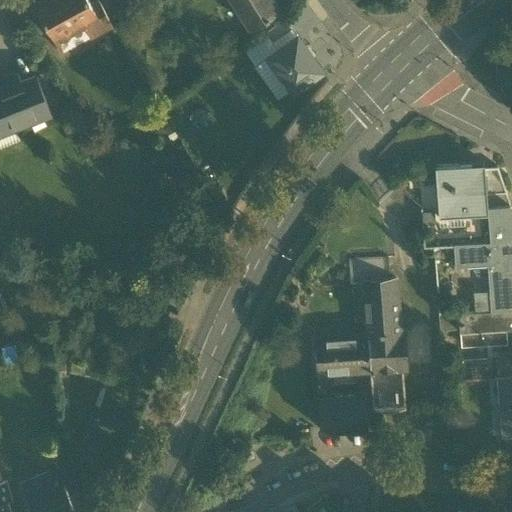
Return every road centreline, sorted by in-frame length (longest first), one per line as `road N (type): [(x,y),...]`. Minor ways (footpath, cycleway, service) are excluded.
road 1 (primary): [(396,69),(360,102),(255,250),(136,511)]
road 2 (residential): [(511,484),(340,472),(251,511)]
road 3 (residential): [(396,69),(511,131)]
